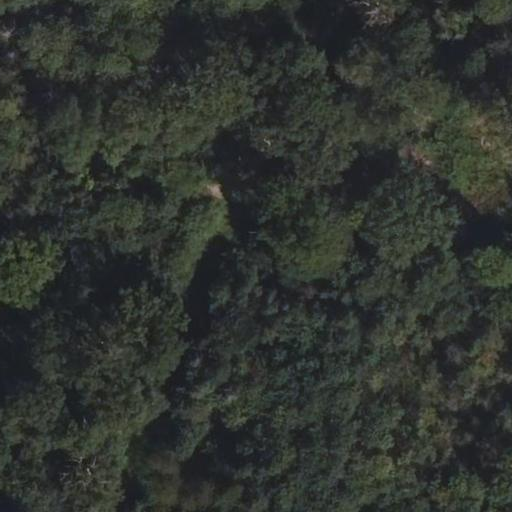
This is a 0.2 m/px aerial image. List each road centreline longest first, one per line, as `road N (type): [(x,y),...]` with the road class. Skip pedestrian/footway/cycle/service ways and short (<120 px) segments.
road 1 (track): [(0,139),(232,194)]
road 2 (track): [(232,194),(342,0)]
